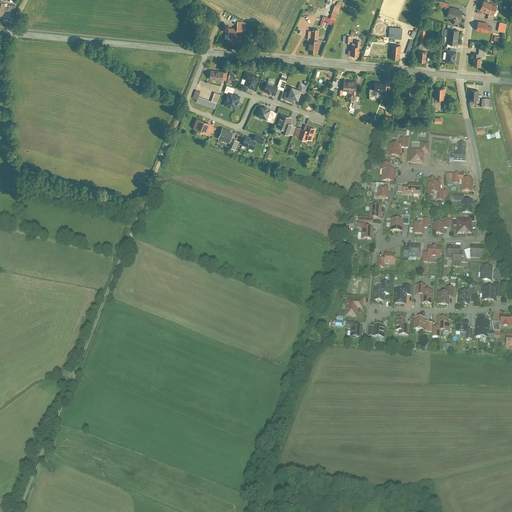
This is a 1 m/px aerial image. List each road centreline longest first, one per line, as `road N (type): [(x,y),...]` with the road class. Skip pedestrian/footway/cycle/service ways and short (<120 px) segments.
road 1 (track): [(186,99),(18,511)]
road 2 (tertiary): [(462,76),(206,52)]
road 3 (residential): [(206,52),(187,106),(233,126),(259,96),(317,116)]
road 4 (tertiary): [(206,52),(9,33)]
road 5 (residential): [(511,306),(376,311)]
